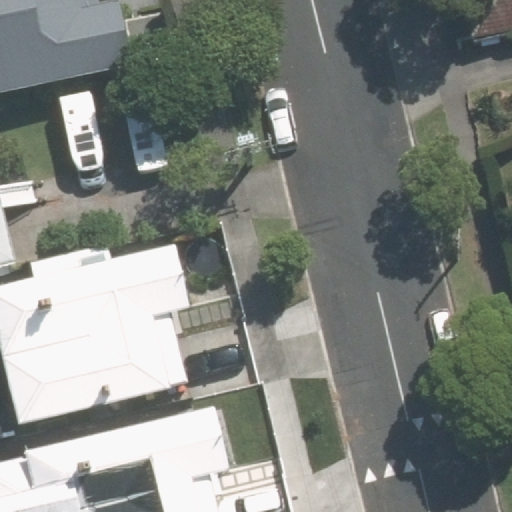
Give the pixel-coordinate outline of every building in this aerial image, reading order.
[(0,0),(0,94),(147,64),(133,0),(131,0),(111,4),(109,0),(0,0)] [(511,0),(471,0),(480,39),(511,32),(511,0)] [(0,272),(33,265),(2,121),(0,121),(0,272)] [(52,275),(0,287),(0,419),(2,427),(199,381),(183,310),(208,304),(193,241),(173,246),(170,233),(49,261),(52,275)] [(247,466),(233,403),(0,457),(0,511),(232,511),(223,472),(247,466)]
